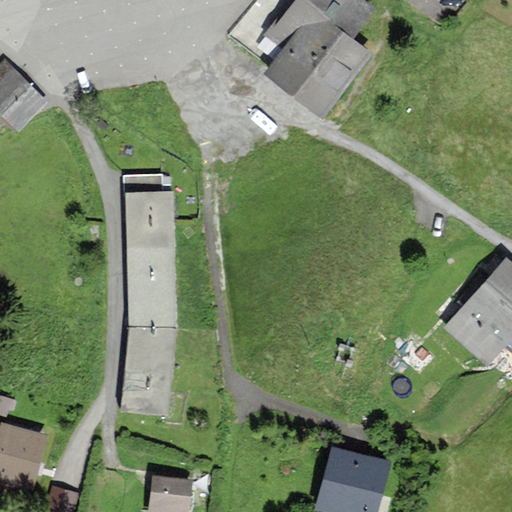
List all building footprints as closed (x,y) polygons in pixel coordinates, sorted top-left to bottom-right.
[(360,0),(299,0),(274,33),(292,47),(271,75),(321,114),(365,55),(349,43),(374,11),(360,0)] [(10,65),(0,74),(0,108),(20,132),(47,109),(10,65)] [(124,171),(124,183),(167,183),(167,171),(124,171)] [(172,195),(126,197),(127,222),(173,221),(172,195)] [(173,221),(127,222),(128,249),(174,247),(173,221)] [(175,273),(174,247),(128,249),(129,275),(175,273)] [(511,267),(507,263),(449,329),(487,362),(511,333),(511,267)] [(175,273),(129,275),(130,302),(176,300),(175,273)] [(176,300),(130,302),(130,329),(176,327),(176,300)] [(172,359),(176,327),(130,329),(127,354),(172,359)] [(169,388),(172,359),(127,354),(124,383),(169,388)] [(166,417),(169,388),(124,383),(120,412),(166,417)] [(45,439),(2,426),(0,432),(0,491),(27,499),(45,439)] [(375,511),(388,465),(334,451),(319,508),(333,511),(375,511)] [(186,511),(190,481),(157,478),(153,511),(186,511)]
